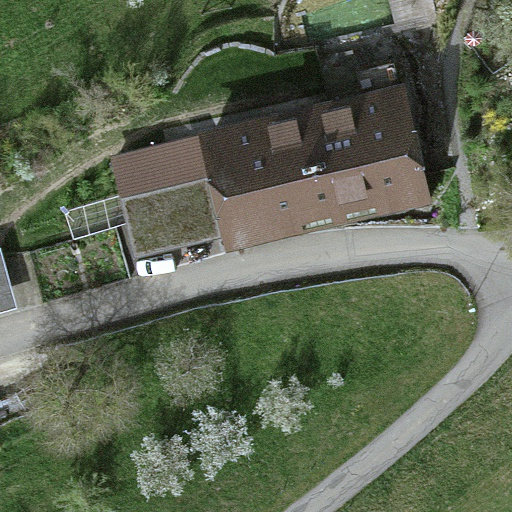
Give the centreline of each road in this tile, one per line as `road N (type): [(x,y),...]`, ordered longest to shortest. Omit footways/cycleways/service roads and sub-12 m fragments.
road 1 (residential): [(511,264),(420,244),(357,249),(187,282),(0,337)]
road 2 (unclassified): [(301,511),(487,352),(511,301)]
